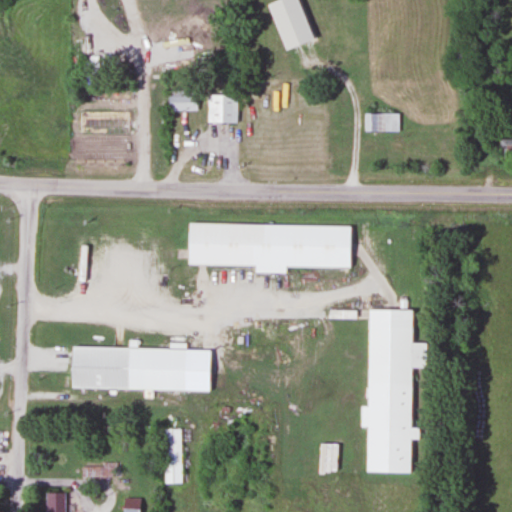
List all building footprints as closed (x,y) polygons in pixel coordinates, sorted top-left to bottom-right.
[(196,111),(196,92),(165,92),(165,111),(196,111)] [(235,122),(235,94),(205,94),(206,122),(235,122)] [(397,113),(363,113),(363,131),(397,131),(397,113)] [(511,139),(497,140),(497,154),(511,154),(511,139)] [(252,265),(252,273),(285,273),(285,267),(349,269),(350,226),(185,223),(184,264),(252,265)] [(363,473),(409,474),(411,368),(422,368),(422,344),(410,344),(411,311),(366,310),(365,407),(359,407),(358,428),(364,428),(363,473)] [(184,390),(185,343),(168,343),(168,348),(69,346),(68,388),(184,390)] [(162,484),(181,484),(181,428),(162,428),(162,484)] [(80,478),(108,478),(108,467),(80,467),(80,478)] [(63,511),(64,492),(45,492),(44,511),(63,511)] [(136,511),(137,499),(122,499),(121,511),(136,511)]
